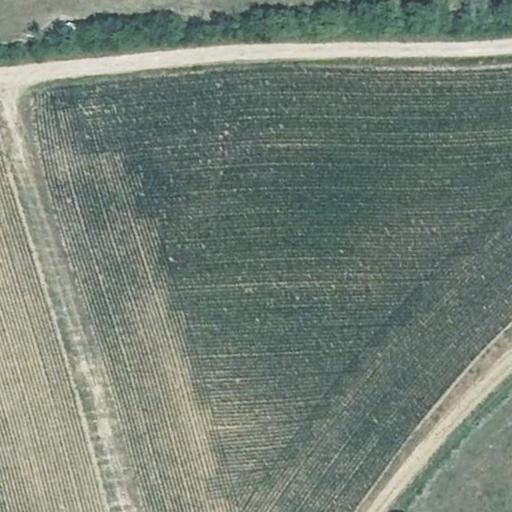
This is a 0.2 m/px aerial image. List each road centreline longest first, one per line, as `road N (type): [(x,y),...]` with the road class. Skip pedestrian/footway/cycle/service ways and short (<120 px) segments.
road 1 (track): [(511,44),(464,52),(208,53),(0,76)]
road 2 (track): [(511,357),(410,457),(370,511)]
